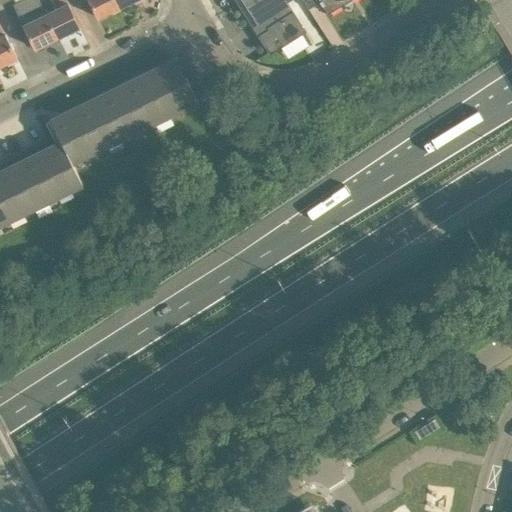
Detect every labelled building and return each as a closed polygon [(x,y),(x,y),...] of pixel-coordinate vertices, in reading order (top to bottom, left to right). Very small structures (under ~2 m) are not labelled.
[(38,0),(29,0),(24,3),(14,7),(23,25),(34,49),(57,38),(45,14),(38,0)] [(53,0),(58,8),(45,14),(57,38),(79,27),(68,3),(67,3),(65,0),(53,0)] [(120,7),(116,0),(88,0),(97,18),(120,7)] [(237,0),(270,51),(302,30),(283,0),(237,0)] [(301,0),(308,9),(320,2),(327,14),(350,0),(301,0)] [(0,65),(16,58),(5,34),(4,34),(0,25),(0,65)] [(72,162),(128,135),(208,95),(200,79),(195,81),(183,56),(183,55),(163,65),(166,70),(53,125),(61,141),(60,142),(63,147),(0,178),(0,224),(82,184),(72,162)] [(434,418),(428,422),(420,427),(414,431),(419,440),(439,427),(434,418)]
